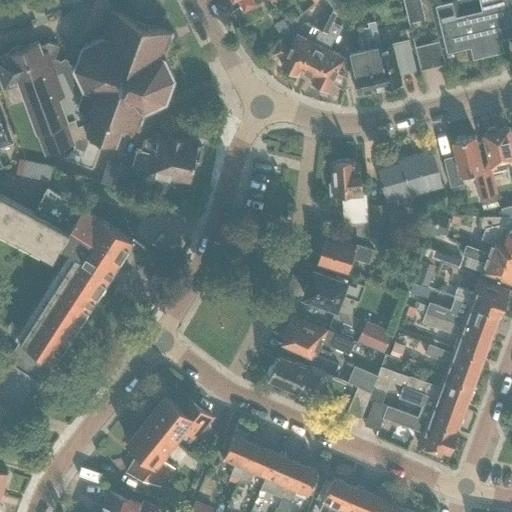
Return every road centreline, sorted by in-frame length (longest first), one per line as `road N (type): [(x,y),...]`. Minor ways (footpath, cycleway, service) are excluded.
road 1 (residential): [(225,390),(285,266),(315,123)]
road 2 (residential): [(160,342),(206,265),(242,141),(262,104)]
road 3 (residential): [(462,492),(225,390)]
road 4 (residential): [(38,511),(72,449),(160,342)]
road 5 (residential): [(511,90),(375,126),(315,123)]
road 6 (residential): [(462,492),(511,356)]
road 7 (residential): [(262,104),(242,83),(198,0)]
